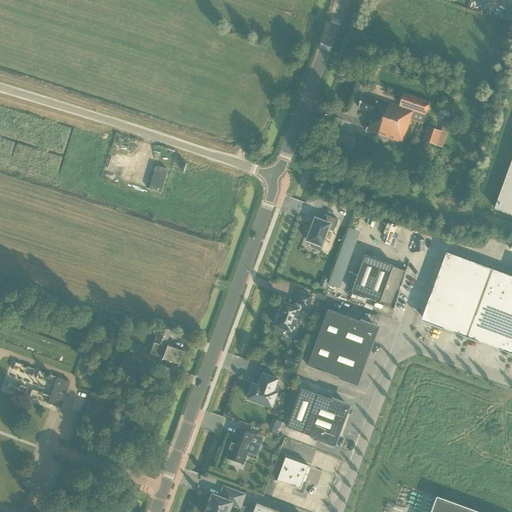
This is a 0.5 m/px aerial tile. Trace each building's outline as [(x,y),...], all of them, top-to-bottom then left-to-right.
[(430,102),(404,93),(399,106),(375,97),(374,102),(362,98),(359,108),(371,112),(367,122),(369,122),(366,131),(402,143),(411,119),(422,123),(424,116),(425,116),(430,102)] [(450,111),(440,108),(438,114),(448,117),(450,111)] [(444,123),(441,122),(438,131),(435,130),(427,127),(422,141),(442,148),(449,125),(444,123)] [(511,161),(495,209),(511,214),(511,161)] [(316,219),(307,241),(314,244),(312,248),(320,251),(322,247),(329,229),(334,231),(338,220),(326,215),(323,222),(316,219)] [(511,276),(447,253),(421,321),(511,354),(511,276)] [(402,287),(407,269),(406,269),(406,271),(394,267),(394,266),(365,255),(352,293),(380,303),(381,302),(395,307),(394,309),(400,292),(399,292),(401,286),(402,287)] [(293,306),(287,304),(283,303),(280,312),(278,311),(277,317),(278,317),(275,326),(292,332),(294,324),(298,326),(301,317),(297,316),(299,309),(300,305),(307,307),(311,296),(298,291),(294,302),(293,306)] [(328,310),(307,366),(340,378),(339,379),(340,379),(341,378),(357,383),(359,376),(360,376),(360,375),(360,374),(374,337),(374,338),(375,336),(374,336),(377,328),(361,322),(362,321),(361,321),(360,322),(328,310)] [(159,328),(154,342),(164,345),(169,331),(159,328)] [(163,355),(161,360),(177,366),(183,350),(167,345),(165,350),(162,349),(163,346),(154,343),(150,353),(159,357),(161,354),(163,355)] [(264,375),(259,387),(253,385),(248,399),(272,407),(277,393),(273,392),(278,380),(264,375)] [(60,408),(70,382),(57,377),(47,404),(60,408)] [(317,394),(301,388),(287,428),(303,434),(310,414),(317,394)] [(332,399),(317,394),(310,414),(341,425),(348,406),(332,400),(333,399),(332,398),(332,399)] [(334,444),(341,425),(310,414),(303,434),(317,439),(317,440),(318,440),(318,438),(334,444)] [(235,434),(235,435),(236,435),(233,444),(232,443),(230,449),(231,449),(228,458),(243,464),(254,435),(238,429),(236,435),(235,434)] [(309,467),(309,466),(286,458),(278,480),(299,487),(299,489),(303,490),(305,483),(303,482),(304,480),(305,480),(307,475),(306,474),(307,473),(308,473),(310,468),(309,467)] [(66,467),(59,490),(76,496),(84,473),(66,467)] [(209,503),(206,511),(207,511),(206,511),(228,511),(231,504),(240,507),(244,495),(224,487),(220,498),(213,496),(210,504),(209,503)] [(478,511),(437,497),(431,511),(478,511)] [(75,503),(71,511),(98,511),(99,511),(75,503)]
